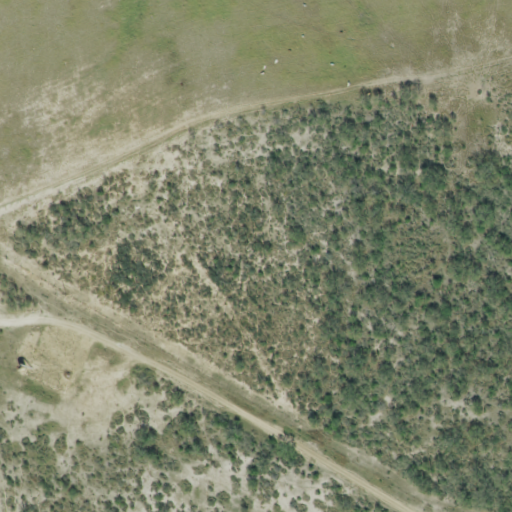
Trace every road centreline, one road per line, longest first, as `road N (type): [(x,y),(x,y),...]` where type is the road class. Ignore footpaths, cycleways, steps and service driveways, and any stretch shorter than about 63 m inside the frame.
road 1 (track): [(0,240),(53,181),(154,127),(511,56)]
road 2 (track): [(0,295),(338,472),(381,511)]
